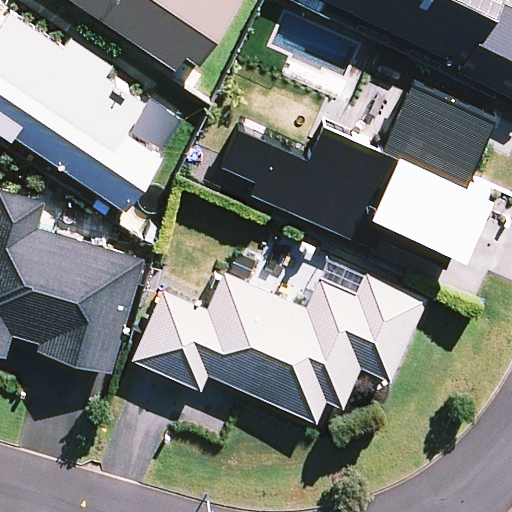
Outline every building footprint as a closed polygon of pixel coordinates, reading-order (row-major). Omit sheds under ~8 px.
[(0,0),(0,124),(8,130),(11,126),(124,202),(160,148),(123,122),(143,93),(103,66),(110,56),(69,28),(61,38),(8,2),(10,0),(0,0)] [(84,0),(172,59),(182,44),(195,53),(231,0),(84,0)] [(342,0),(459,55),(456,63),(511,90),(511,1),(508,0),(342,0)] [(252,170),(246,184),(372,240),(378,229),(441,257),(450,237),(459,241),(485,178),(466,169),(493,108),(409,73),(379,140),(320,113),(304,150),(235,120),(218,156),(252,170)] [(31,345),(33,341),(110,363),(142,249),(36,221),(44,194),(0,180),(0,347),(3,349),(10,327),(24,331),(21,342),(31,345)] [(163,283),(133,350),(198,380),(205,364),(313,413),(323,391),(340,399),(359,359),(389,373),(427,289),(363,260),(353,282),(316,265),(301,297),(222,261),(203,301),(163,283)]
